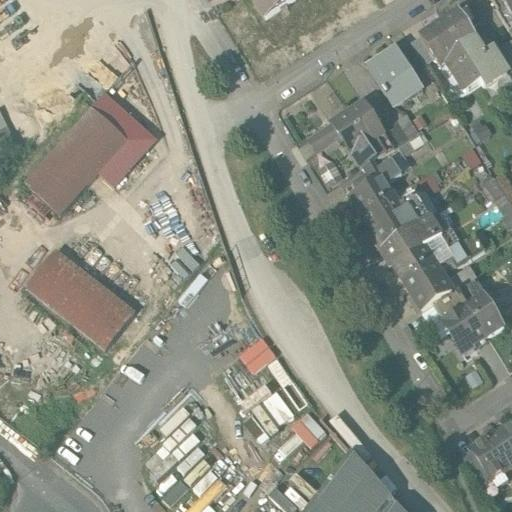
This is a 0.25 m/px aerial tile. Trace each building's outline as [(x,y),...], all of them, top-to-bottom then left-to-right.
[(252,0),(267,22),(297,1),(297,0),(296,0),(252,0)] [(332,0),(304,0),(314,14),(334,1),(332,0)] [(511,0),(492,0),(498,9),(496,10),(511,34),(511,0)] [(477,24),(466,8),(444,22),(482,83),(486,89),(508,74),(508,73),(494,53),(487,57),(469,29),(477,24)] [(482,83),(444,22),(420,37),(433,58),(436,62),(444,57),(467,92),(482,83)] [(433,58),(420,37),(410,43),(424,64),(433,58)] [(424,64),(410,43),(399,50),(412,71),(424,64)] [(511,70),(511,55),(505,45),(494,53),(508,73),(511,70)] [(399,50),(398,49),(370,67),(394,106),(406,98),(404,94),(420,84),(412,71),(399,50)] [(80,103),(15,177),(64,219),(98,180),(115,195),(158,145),(105,99),(92,114),(80,103)] [(381,118),(369,101),(349,114),(379,160),(395,151),(376,121),(381,118)] [(379,160),(349,114),(334,125),(363,170),(365,169),(374,164),(379,160)] [(420,136),(407,115),(396,122),(409,142),(420,136)] [(409,142),(396,122),(386,129),(399,148),(400,148),(409,142)] [(329,128),(309,140),(317,153),(337,141),(329,128)] [(409,142),(400,148),(404,156),(425,144),(420,136),(409,142)] [(383,178),(374,164),(365,169),(372,180),(374,184),(383,178)] [(363,170),(341,183),(350,195),(358,190),(372,180),(365,169),(363,170)] [(383,178),(374,184),(372,180),(358,190),(361,193),(353,198),(363,214),(395,195),(384,177),(383,178)] [(511,203),(506,194),(495,200),(505,215),(511,210),(511,203)] [(395,195),(363,214),(384,248),(431,219),(416,195),(401,204),(395,195)] [(431,219),(443,238),(428,247),(436,260),(457,246),(438,214),(431,219)] [(384,248),(383,249),(403,280),(404,280),(436,260),(428,247),(443,238),(431,219),(384,248)] [(436,260),(404,280),(425,312),(445,299),(455,293),(455,292),(447,280),(440,268),(454,260),(458,267),(485,249),(475,234),(457,246),(436,260)] [(135,316),(56,257),(27,295),(106,355),(135,316)] [(469,266),(447,280),(455,292),(477,278),(469,266)] [(476,283),(466,289),(474,301),(483,295),(476,283)] [(464,308),(455,293),(445,299),(451,309),(455,314),(464,308)] [(505,325),(485,294),(483,295),(474,301),(469,304),(488,336),(505,325)] [(445,299),(425,312),(431,322),(451,309),(445,299)] [(455,314),(453,315),(460,326),(450,333),(464,354),(475,347),(473,345),(488,336),(469,304),(464,308),(455,314)] [(511,426),(500,434),(499,433),(472,452),(477,460),(492,483),(511,470),(511,426)] [(400,511),(352,456),(350,459),(308,511),(400,511)] [(492,483),(477,460),(467,466),(483,490),(492,483)]
